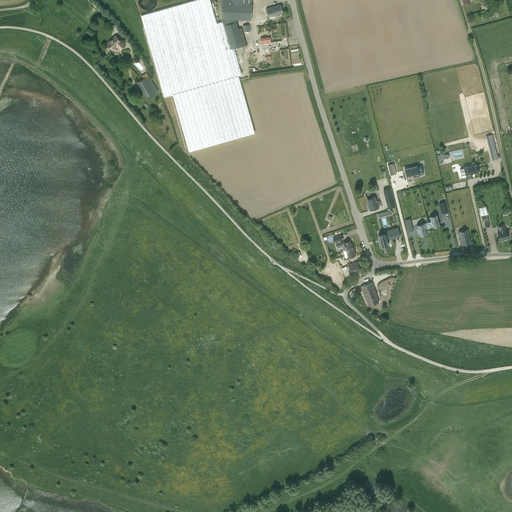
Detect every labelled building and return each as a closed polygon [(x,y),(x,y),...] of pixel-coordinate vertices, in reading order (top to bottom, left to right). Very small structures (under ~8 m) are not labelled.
[(234,47),(243,45),(236,22),(235,19),(221,19),(221,21),(216,23),(210,0),(194,0),(141,15),(164,96),(173,94),(189,151),(255,132),(239,75),(242,74),(234,47)] [(221,0),(221,19),(235,19),(252,20),(252,3),(251,3),(251,0),(221,0)] [(269,17),(282,13),(280,4),(266,9),(269,17)] [(120,50),(124,46),(120,42),(121,42),(116,36),(107,43),(113,50),(117,46),(120,50)] [(146,98),(158,91),(148,75),(136,82),(146,98)] [(488,135),(492,152),(490,152),(491,155),(497,154),(492,134),(488,135)] [(442,154),(440,154),(437,155),(439,164),(442,163),(442,159),(449,158),(448,154),(443,155),(442,154)] [(460,169),(462,178),(466,177),(466,178),(472,177),(471,173),(474,173),(474,175),(479,174),(476,164),(472,165),(472,166),(460,169)] [(408,167),(404,168),(407,178),(410,177),(410,175),(412,174),(413,178),(419,176),(419,175),(423,174),(421,165),(408,168),(408,167)] [(382,189),(385,200),(393,198),(390,187),(382,189)] [(370,210),(379,207),(375,196),(367,199),(370,206),(369,206),(370,210)] [(445,202),(439,204),(441,213),(448,212),(445,202)] [(480,216),(488,214),(486,206),(479,208),(480,216)] [(428,224),(430,231),(440,228),(438,217),(431,219),(432,224),(428,224)] [(427,232),(430,231),(428,224),(418,227),(421,238),(428,236),(427,232)] [(499,240),(508,238),(506,231),(505,225),(498,227),(500,232),(498,233),(499,240)] [(378,236),(381,247),(388,245),(386,239),(395,236),(393,229),(384,232),(385,234),(378,236)] [(462,245),(470,243),(467,229),(459,231),(462,245)] [(338,248),(342,247),(343,251),(353,247),(351,243),(350,244),(349,240),(344,242),(343,241),(336,244),(338,248)] [(343,251),(346,250),(349,257),(355,255),(353,247),(343,251)] [(350,274),(360,270),(357,261),(347,264),(350,274)] [(369,306),(379,302),(377,295),(372,282),(361,286),(365,299),(366,299),(369,306)]
